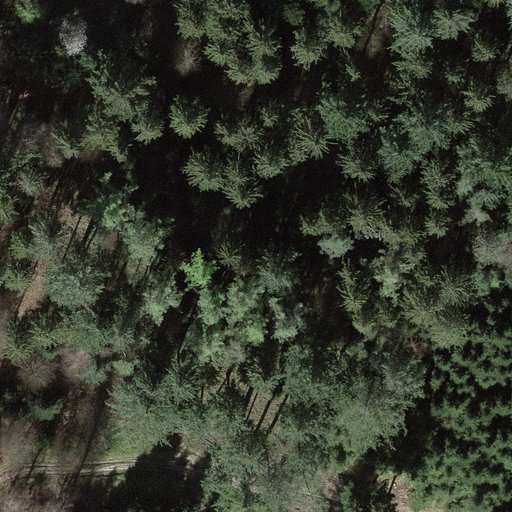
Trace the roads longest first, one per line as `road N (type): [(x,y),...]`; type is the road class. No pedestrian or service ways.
road 1 (track): [(0,482),(14,471),(165,464),(248,492),(358,511)]
road 2 (track): [(123,0),(0,38)]
